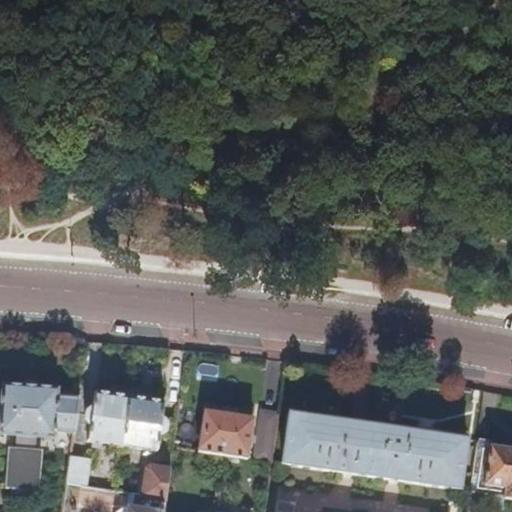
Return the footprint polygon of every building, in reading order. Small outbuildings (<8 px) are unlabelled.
[(419,169),(418,187),(436,188),(436,170),(419,169)] [(53,431),(72,433),(77,400),(53,399),(54,390),(1,387),(0,398),(0,435),(16,437),(15,451),(8,451),(5,487),(9,488),(9,497),(18,503),(25,503),(30,497),(32,490),(35,491),(38,453),(31,453),(32,439),(51,440),(53,431)] [(121,446),(128,399),(93,394),(92,408),(86,413),(85,422),(89,426),(88,442),(121,446)] [(162,404),(128,399),(121,446),(154,451),(157,436),(162,435),(164,422),(159,420),(162,404)] [(254,460),(271,463),(277,414),(260,411),(254,460)] [(220,455),(246,459),(251,421),(203,413),(198,452),(220,455)] [(458,490),(465,439),(287,414),(281,465),(458,490)] [(468,494),(486,497),(511,501),(511,451),(475,445),(468,494)] [(65,486),(81,489),(83,485),(85,463),(86,461),(69,459),(65,486)] [(85,463),(83,485),(90,485),(92,464),(85,463)] [(146,502),(164,504),(168,472),(145,470),(141,498),(146,502)] [(114,493),(133,496),(135,495),(134,487),(115,485),(114,493)] [(61,511),(78,511),(81,489),(65,486),(61,511)] [(465,511),(483,511),(486,497),(468,494),(465,511)] [(162,511),(164,504),(146,502),(141,498),(135,495),(133,496),(132,511),(128,511),(162,511)]
